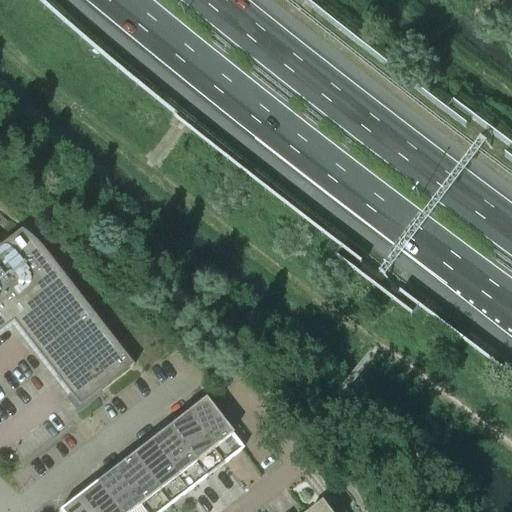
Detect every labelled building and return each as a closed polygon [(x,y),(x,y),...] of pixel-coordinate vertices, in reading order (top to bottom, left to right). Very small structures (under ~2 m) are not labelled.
[(0,333),(11,325),(70,400),(66,402),(76,415),(94,401),(92,399),(130,369),(131,370),(132,369),(42,254),(38,249),(34,245),(30,242),(26,238),(19,233),(0,247),(0,333)] [(203,402),(184,417),(223,466),(241,452),(203,402)] [(205,480),(223,466),(184,417),(166,431),(205,480)] [(166,431),(148,445),(187,494),(205,480),(166,431)] [(148,445),(130,459),(169,508),(187,494),(148,445)] [(130,459),(112,473),(142,511),(163,511),(169,508),(130,459)] [(142,511),(112,473),(94,487),(113,511),(142,511)] [(113,511),(94,487),(76,500),(85,511),(113,511)] [(85,511),(76,500),(61,511),(85,511)]
